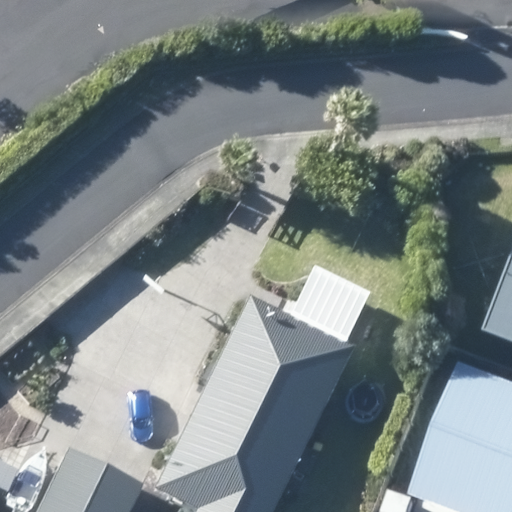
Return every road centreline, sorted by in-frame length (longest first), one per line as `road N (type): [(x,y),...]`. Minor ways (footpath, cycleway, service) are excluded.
road 1 (residential): [(0,272),(162,137),(276,95),(511,84)]
road 2 (residential): [(0,121),(152,9),(271,0)]
